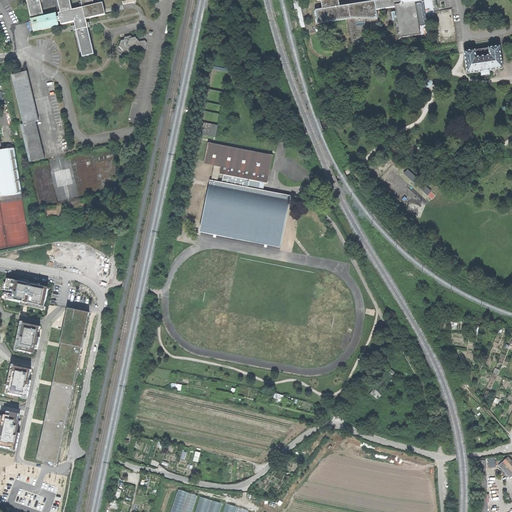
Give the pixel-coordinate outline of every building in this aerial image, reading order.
[(59,26),(59,22),(57,17),(56,13),(55,13),(56,14),(44,17),(39,0),(27,0),(32,19),(31,19),(32,25),(34,32),(35,32),(34,31),(58,26),(58,27),(59,26)] [(74,22),(82,57),(94,55),(86,19),(105,15),(103,3),(94,5),(92,0),(79,0),(81,8),(71,10),(68,0),(56,0),(60,13),(58,13),(58,17),(57,17),(59,22),(60,22),(60,25),(74,22)] [(293,0),(300,28),(305,27),(299,0),(293,0)] [(317,0),(318,1),(321,1),(322,9),(316,10),(318,24),(350,19),(351,26),(349,26),(352,43),(363,37),(363,38),(379,28),(376,10),(375,1),(339,6),(338,0),(317,0)] [(394,0),(380,0),(375,1),(376,10),(395,7),(394,0)] [(419,26),(415,4),(402,6),(401,0),(396,0),(394,0),(395,7),(400,38),(420,35),(419,26)] [(415,4),(419,26),(425,25),(421,3),(415,4)] [(147,43),(145,41),(139,42),(135,38),(134,38),(133,38),(130,36),(125,38),(124,40),(121,41),(119,47),(123,51),(126,51),(128,53),(134,52),(135,49),(140,47),(144,51),(147,43)] [(476,74),(481,73),(481,76),(486,75),(490,75),(489,72),(494,71),(503,69),(499,47),(465,52),(464,52),(467,75),(476,73),(476,74)] [(28,71),(13,75),(25,124),(36,121),(39,121),(28,71)] [(218,123),(202,120),(199,134),(216,137),(218,123)] [(45,159),(36,121),(25,124),(22,125),(31,162),(45,159)] [(215,166),(212,181),(218,182),(219,174),(250,180),(251,176),(268,180),(273,155),(270,154),(269,155),(211,144),(212,143),(208,142),(204,164),(215,166)] [(0,198),(23,195),(16,149),(3,151),(0,151),(0,198)] [(413,181),(417,177),(409,169),(405,174),(413,181)] [(212,181),(211,181),(202,227),(282,242),(291,196),(218,182),(212,181)] [(433,199),(437,195),(426,186),(423,190),(433,199)] [(201,233),(280,248),(282,242),(202,227),(201,233)] [(70,268),(85,271),(87,264),(72,260),(70,268)] [(4,282),(2,290),(9,291),(9,294),(4,293),(3,299),(10,300),(18,302),(20,302),(19,305),(25,306),(45,310),(46,307),(44,307),(48,289),(40,288),(41,285),(32,283),(32,286),(28,286),(29,281),(21,279),(20,282),(13,280),(12,280),(7,279),(6,283),(4,282)] [(45,422),(37,458),(56,462),(89,313),(68,308),(60,344),(62,344),(61,345),(53,383),(45,422)] [(21,322),(15,351),(17,352),(18,350),(28,353),(29,349),(33,350),(33,348),(37,349),(40,338),(35,337),(36,331),(39,332),(40,327),(23,324),(24,322),(21,322)] [(30,367),(11,364),(6,391),(21,394),(21,397),(26,398),(30,378),(28,378),(30,367)] [(378,399),(382,394),(375,388),(371,393),(378,399)] [(283,402),(285,396),(276,393),(274,399),(283,402)] [(0,414),(0,446),(8,448),(8,451),(15,452),(16,450),(19,433),(17,432),(20,420),(17,419),(18,414),(5,411),(5,414),(3,414),(2,415),(0,414)] [(478,461),(479,486),(487,486),(486,460),(478,461)] [(511,478),(511,477),(511,470),(504,462),(500,467),(511,478)] [(479,511),(488,511),(487,486),(479,486),(480,501),(479,511)] [(191,511),(197,496),(178,490),(171,511),(191,511)] [(220,511),(223,504),(200,497),(195,511),(220,511)]
